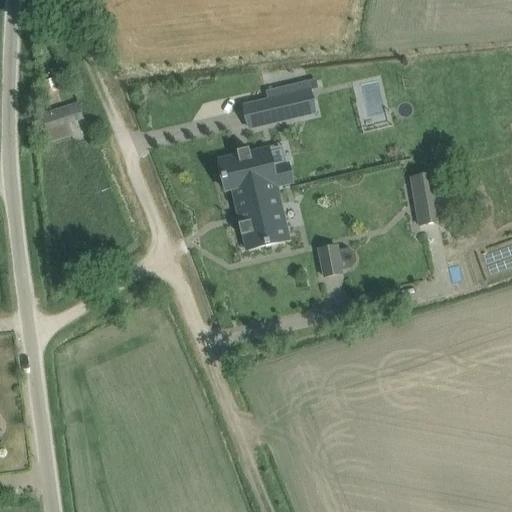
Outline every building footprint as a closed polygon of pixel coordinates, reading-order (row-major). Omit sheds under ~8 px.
[(307,84),(266,94),(268,102),(273,125),(299,119),(296,107),(312,104),(307,84)] [(51,144),(70,138),(72,137),(68,125),(83,121),(78,105),(43,116),(51,144)] [(238,157),(219,161),(223,178),(222,178),(223,183),(224,182),(227,193),(232,191),(234,198),(277,188),(291,184),(288,167),(272,171),(268,150),(250,154),(249,150),(237,153),(238,157)] [(444,224),(434,174),(409,179),(419,229),(444,224)] [(277,188),(234,198),(240,225),(239,226),(242,238),(243,237),(246,252),(265,247),(266,248),(270,247),(270,246),(289,242),(277,188)] [(337,248),(319,251),(324,279),(342,276),(341,272),(338,252),(337,248)]
